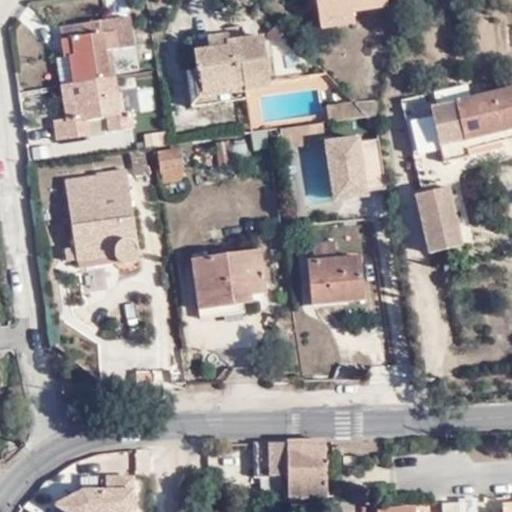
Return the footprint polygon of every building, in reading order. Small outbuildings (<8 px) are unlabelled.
[(362,15),(360,1),(327,5),(329,19),(362,15)] [(144,45),(139,13),(72,22),(76,54),(83,53),(88,81),(72,83),(77,116),(65,119),(67,137),(94,133),(92,114),(103,112),(105,120),(115,119),(118,130),(142,127),(140,109),(133,110),(129,90),(125,90),(122,61),(116,61),(115,49),(144,45)] [(257,85),(258,90),(284,85),(277,34),(241,37),(240,31),(216,35),(218,47),(206,50),(208,68),(212,91),(257,85)] [(72,83),(88,81),(83,53),(76,54),(69,55),(72,83)] [(259,97),(258,90),(257,85),(212,91),(208,68),(197,70),(202,104),(259,97)] [(422,183),(444,177),(441,157),(432,104),(429,89),(402,95),(422,183)] [(511,126),(511,90),(432,104),(441,157),(469,154),(467,135),(511,126)] [(337,101),(339,119),(382,112),(367,95),(337,101)] [(330,121),(316,122),(317,133),(331,131),(330,121)] [(317,133),(316,122),(288,127),(290,142),(303,140),(317,139),(317,133)] [(511,126),(467,135),(469,154),(511,146),(511,126)] [(370,200),(369,186),(382,185),(378,139),(327,143),(332,203),(370,200)] [(193,141),(170,145),(177,183),(196,181),(194,165),(198,165),(193,141)] [(121,239),(123,250),(131,255),(144,253),(149,248),(137,168),(110,173),(112,190),(77,195),(85,243),(121,239)] [(429,249),(464,241),(451,182),(415,191),(429,249)] [(87,254),(123,250),(121,239),(85,243),(87,254)] [(365,302),(363,258),(338,260),(337,242),(315,243),(315,260),(316,272),(310,272),(312,305),(346,303),(365,302)] [(281,287),(277,243),(205,252),(211,305),(264,301),(264,290),(281,287)] [(329,443),(259,446),(260,476),(293,475),(293,497),(329,495),(330,471),(338,469),(339,459),(330,459),(329,443)] [(80,487),(53,502),(67,511),(92,511),(105,511),(130,511),(130,507),(124,506),(125,497),(130,496),(130,475),(103,475),(103,488),(80,487)] [(454,499),(446,499),(446,511),(478,511),(477,497),(474,497),(473,494),(454,495),(454,499)]
